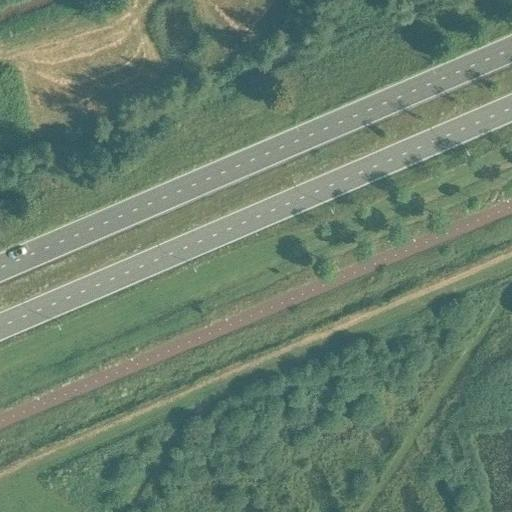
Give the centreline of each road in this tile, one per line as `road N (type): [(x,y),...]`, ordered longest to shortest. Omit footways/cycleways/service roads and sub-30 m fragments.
road 1 (primary): [(511,49),(0,267)]
road 2 (primary): [(0,326),(511,109)]
